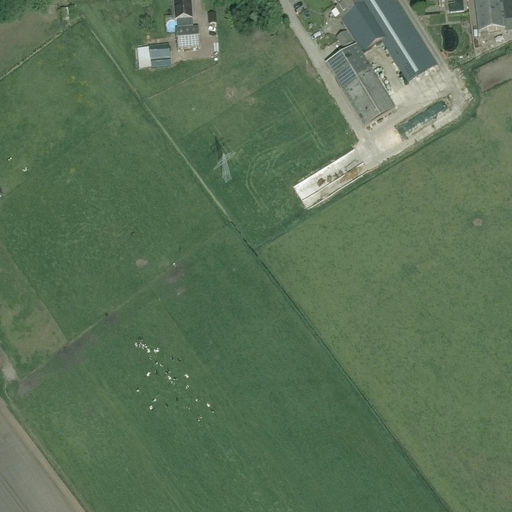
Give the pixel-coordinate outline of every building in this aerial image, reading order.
[(193,20),(191,0),(174,0),(176,21),(178,21),(179,28),(192,27),(191,20),(193,20)] [(363,55),(383,43),(409,85),(438,66),(395,0),(371,0),(369,2),(367,0),(333,0),(339,7),(336,9),(344,21),(342,22),(349,32),(358,46),(326,64),(365,127),(396,109),(388,97),(363,55)] [(451,13),(464,12),(462,0),(455,0),(456,5),(451,5),(451,13)] [(511,20),(511,0),(475,0),(479,33),(506,30),(504,21),(511,20)] [(433,25),(432,15),(423,16),(424,26),(433,25)] [(199,28),(177,30),(179,51),(201,49),(199,28)] [(344,50),(353,44),(346,32),(337,39),(344,50)] [(171,59),(170,47),(150,49),(151,61),(171,59)] [(151,61),(150,49),(138,50),(139,62),(151,61)] [(372,154),(377,163),(407,147),(402,138),(372,154)]
